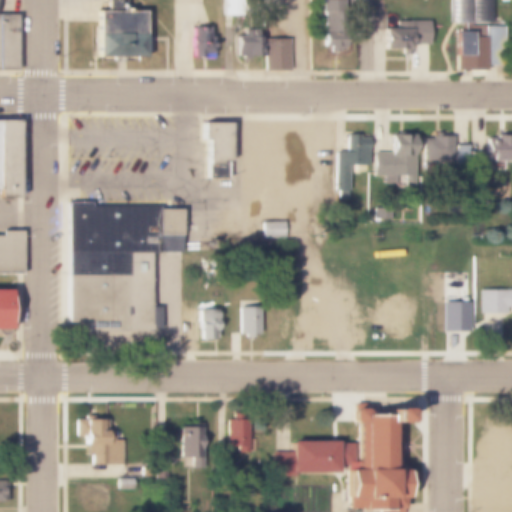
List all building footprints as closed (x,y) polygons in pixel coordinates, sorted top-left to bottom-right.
[(93,57),(140,57),(140,11),(122,11),(122,0),(104,0),(104,11),(93,11),(93,57)] [(219,0),(236,0),(236,15),(219,15),(219,0)] [(319,0),(343,0),(343,12),(342,12),(342,33),(343,33),(343,47),(319,47),(319,33),(320,33),(320,12),(319,12),(319,0)] [(472,0),(472,24),(468,24),(450,24),(450,0),(472,0)] [(472,0),(472,24),(492,24),(492,0),(472,0)] [(0,70),(0,15),(14,15),(14,70),(0,70)] [(407,44),(407,50),(380,50),(380,28),(394,28),(394,21),(407,21),(407,22),(428,22),(428,44),(407,44)] [(483,69),(452,69),(452,33),(468,33),(468,24),(472,24),(492,24),(500,24),(500,64),(483,64),(483,69)] [(190,32),(190,28),(207,28),(207,37),(209,37),(209,56),(190,56),(190,49),(187,49),(187,32),(190,32)] [(239,36),(239,30),(253,30),(253,36),(259,36),(259,56),(233,56),(233,36),(239,36)] [(262,38),(287,38),(287,71),(262,71),(262,38)] [(0,120),(15,120),(16,189),(16,197),(0,197),(0,120)] [(206,142),(202,142),(202,124),(227,124),(228,179),(206,179),(206,142)] [(371,152),(387,152),(387,133),(411,133),(411,178),(371,178),(371,152)] [(437,136),(451,136),(451,163),(420,163),(420,138),(429,138),(429,136),(431,136),(431,133),(437,133),(437,136)] [(367,138),(367,166),(346,166),(346,191),(333,191),(333,152),(344,152),(344,135),(358,135),(358,138),(367,138)] [(483,147),(483,137),(493,137),(493,135),(511,135),(511,160),(487,160),(487,169),(475,169),(475,147),(483,147)] [(299,210),(319,210),(319,196),(299,196),(299,210)] [(148,307),(158,307),(158,327),(149,327),(149,330),(88,331),(87,321),(67,321),(66,202),(89,202),(89,208),(156,207),(156,210),(179,210),(179,235),(176,235),(176,255),(148,255),(148,307)] [(372,208),(388,208),(388,218),(372,218),(372,208)] [(260,222),(282,222),(282,238),(260,238),(260,222)] [(0,231),(21,231),(21,272),(0,272),(0,231)] [(0,289),(7,289),(8,330),(0,330),(0,289)] [(499,291),(499,290),(511,290),(511,291),(511,290),(511,309),(511,308),(506,308),(506,313),(478,313),(478,291),(499,291)] [(438,333),(456,333),(456,310),(471,311),(471,291),(452,291),(452,303),(438,302),(438,333)] [(205,303),(205,302),(215,302),(215,299),(223,299),(223,312),(216,312),(216,341),(197,341),(197,303),(205,303)] [(388,338),(410,338),(410,303),(388,303),(388,338)] [(243,334),(237,334),(237,308),(257,308),(257,334),(250,334),(250,341),(246,341),(246,338),(243,338),(243,334)] [(387,415),(387,408),(402,408),(402,425),(394,425),(394,471),(404,471),(404,511),(346,511),(346,471),(357,471),(357,465),(335,465),(335,472),(293,472),(293,477),(271,477),(271,453),(290,453),(290,442),(335,442),(335,446),(357,446),(357,423),(351,423),(351,411),(362,411),(362,415),(387,415)] [(84,443),(75,443),(75,420),(103,420),(103,431),(109,431),(109,440),(117,440),(117,465),(88,465),(88,455),(84,455),(84,443)] [(223,420),(245,420),(245,451),(223,451),(223,420)] [(177,427),(199,427),(199,470),(188,470),(188,458),(177,458),(177,427)] [(152,476),(152,458),(138,458),(138,476),(152,476)] [(152,458),(165,458),(165,480),(152,480),(152,476),(152,458)] [(114,479),(130,479),(130,491),(114,491),(114,479)] [(482,493),(482,488),(490,488),(490,480),(510,480),(510,489),(506,489),(506,507),(500,507),(500,509),(482,509),(482,502),(479,502),(479,493),(482,493)] [(280,487),(280,499),(262,499),(262,487),(280,487)] [(280,499),(262,499),(262,510),(280,510),(280,499)]
